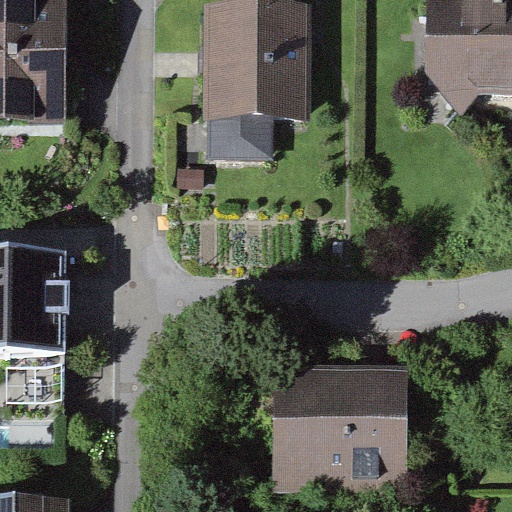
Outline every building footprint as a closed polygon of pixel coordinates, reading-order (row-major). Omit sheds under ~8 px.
[(511,0),(427,0),(425,91),(511,93),(511,0)] [(52,12),(0,11),(0,139),(52,139),(52,12)] [(292,22),(193,23),(194,138),(294,137),(292,22)] [(48,267),(0,267),(0,371),(50,371),(48,267)] [(391,384),(262,387),(266,507),(394,503),(391,384)]
